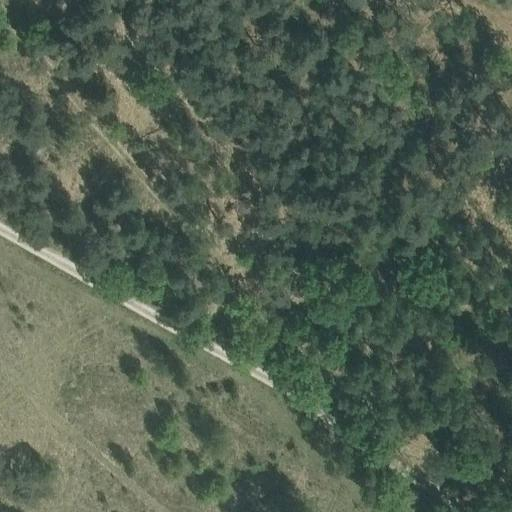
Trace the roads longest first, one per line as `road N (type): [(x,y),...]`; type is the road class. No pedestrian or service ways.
road 1 (track): [(465,511),(300,395),(0,229)]
road 2 (unknown): [(390,511),(0,275)]
